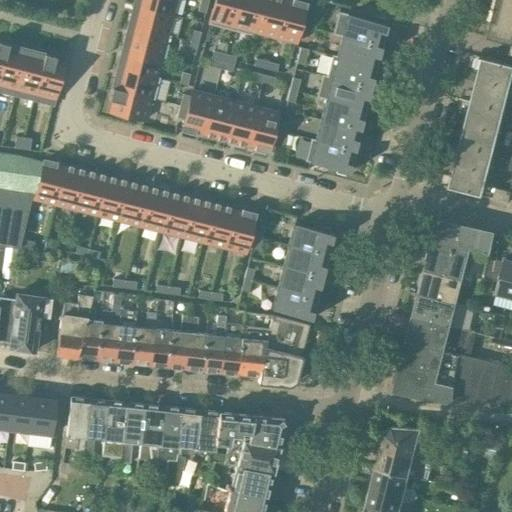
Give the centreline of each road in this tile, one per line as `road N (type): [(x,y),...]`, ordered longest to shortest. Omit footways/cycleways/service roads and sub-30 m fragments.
road 1 (residential): [(391,221),(74,133),(69,119),(99,0)]
road 2 (residential): [(0,365),(342,400)]
road 3 (residential): [(401,186),(449,0)]
road 4 (residential): [(342,400),(391,221)]
